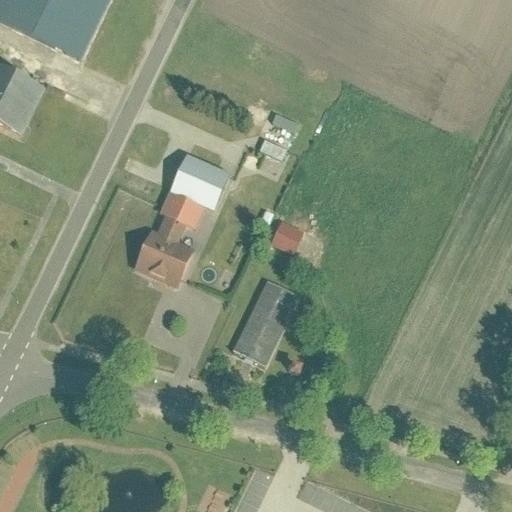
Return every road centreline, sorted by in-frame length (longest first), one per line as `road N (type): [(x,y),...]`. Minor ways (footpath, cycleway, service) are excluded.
road 1 (unclassified): [(4,368),(511,503)]
road 2 (tertiary): [(181,0),(4,368)]
